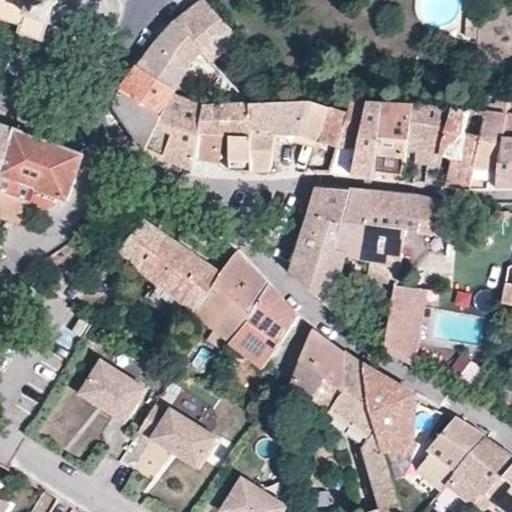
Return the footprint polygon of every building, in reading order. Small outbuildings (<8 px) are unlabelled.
[(0,0),(0,27),(2,20),(23,26),(20,37),(24,38),(25,34),(43,41),(42,44),(46,45),(47,42),(50,43),(51,40),(48,39),(52,27),(55,29),(56,25),(53,24),(57,14),(60,2),(63,4),(65,0),(63,0),(0,0)] [(239,39),(204,0),(201,0),(192,8),(174,22),(175,23),(203,52),(211,62),(212,62),(239,39)] [(478,19),(467,18),(465,37),(475,38),(478,19)] [(191,62),(203,52),(175,23),(167,32),(148,55),(138,68),(174,93),(182,79),(191,62)] [(30,107),(44,62),(14,52),(0,95),(30,107)] [(121,92),(157,126),(162,116),(172,97),(174,93),(138,68),(135,72),(128,82),(121,92)] [(144,149),(157,126),(121,92),(113,107),(144,149)] [(162,116),(157,126),(144,149),(175,163),(191,170),(193,171),(203,108),(172,97),(162,116)] [(330,109),(320,141),(338,147),(357,147),(367,102),(352,100),(347,113),(330,109)] [(260,105),(251,105),(251,133),(276,135),(291,136),(298,136),(305,138),(313,139),(317,140),(320,141),(330,109),(312,102),(305,103),(285,104),(260,105)] [(367,102),(357,147),(351,176),(358,177),(369,179),(376,180),(376,172),(378,160),(379,144),(385,103),(367,102)] [(413,106),(385,103),(379,144),(378,160),(376,172),(404,176),(408,149),(410,126),(413,106)] [(251,105),(203,108),(193,171),(218,172),(225,137),(231,138),(251,138),(251,133),(251,105)] [(410,126),(408,149),(417,150),(415,164),(427,165),(425,184),(437,186),(438,177),(440,170),(442,157),(440,158),(440,155),(441,150),(442,145),(444,137),(445,132),(447,126),(452,110),(440,108),(413,106),(410,126)] [(473,112),(452,110),(447,126),(445,132),(444,137),(442,145),(441,150),(440,155),(440,158),(442,157),(453,160),(446,188),(450,189),(460,189),(471,189),(472,184),(473,178),(474,172),(475,165),(476,160),(477,154),(480,143),(484,128),(488,113),(473,112)] [(508,115),(488,113),(484,128),(480,143),(477,154),(476,160),(475,165),(474,172),(473,178),(472,184),(471,189),(497,189),(497,185),(499,178),(500,167),(502,155),(504,141),(505,138),(505,132),(508,115)] [(16,130),(0,124),(0,175),(2,176),(16,130)] [(16,129),(16,130),(2,176),(0,181),(0,189),(23,198),(23,200),(30,202),(52,211),(69,201),(84,156),(82,155),(18,130),(16,129)] [(251,138),(231,138),(230,172),(244,173),(271,173),(276,135),(251,133),(251,138)] [(511,142),(504,141),(502,155),(500,167),(499,178),(497,185),(497,189),(511,189),(511,142)] [(308,215),(341,224),(350,191),(316,188),(308,215)] [(0,216),(10,220),(23,225),(24,224),(30,202),(23,200),(23,198),(0,189),(0,216)] [(346,254),(345,255),(358,258),(373,193),(350,191),(341,224),(334,250),(346,254)] [(451,217),(453,206),(445,204),(428,199),(420,197),(415,197),(404,196),(392,194),(373,193),(358,258),(371,261),(400,267),(406,230),(450,236),(450,227),(451,217)] [(331,310),(345,255),(346,254),(334,250),(341,224),(308,215),(304,230),(296,256),(291,273),(291,274),(303,285),(319,299),(331,310)] [(460,218),(451,217),(450,227),(459,229),(460,218)] [(152,228),(143,222),(120,252),(140,268),(150,276),(157,281),(160,284),(182,249),(161,234),(152,228)] [(196,313),(197,313),(201,306),(208,294),(220,274),(191,255),(182,249),(160,284),(176,297),(188,306),(194,311),(196,313)] [(237,252),(236,252),(228,264),(224,269),(220,274),(208,294),(201,306),(197,313),(214,329),(231,343),(234,340),(237,336),(241,330),(246,325),(248,321),(251,317),(254,312),(256,309),(260,302),(269,287),(253,270),(237,252)] [(397,285),(400,267),(371,261),(367,280),(394,286),(395,285),(397,285)] [(503,304),(511,306),(511,268),(509,267),(503,304)] [(427,290),(397,285),(395,285),(394,286),(384,350),(389,353),(400,359),(413,367),(427,290)] [(297,317),(269,287),(260,302),(256,309),(254,312),(251,317),(248,321),(246,325),(241,330),(237,336),(234,340),(231,343),(255,362),(264,369),(264,368),(269,360),(275,353),(279,346),(282,342),(287,334),(297,317)] [(79,319),(72,329),(79,334),(86,323),(79,319)] [(314,330),(303,356),(347,389),(347,353),(314,330)] [(392,477),(384,452),(383,452),(383,449),(381,444),(378,435),(375,427),(373,419),(371,409),(369,395),(367,384),(366,373),(365,366),(347,353),(347,389),(330,412),(331,413),(368,439),(364,450),(382,510),(400,505),(397,497),(392,477)] [(303,356),(292,384),(291,385),(297,389),(330,412),(347,389),(303,356)] [(82,393),(100,404),(102,400),(112,407),(110,411),(128,422),(149,388),(103,359),(82,393)] [(384,378),(365,366),(366,373),(367,384),(369,395),(371,409),(373,419),(375,427),(378,435),(381,444),(383,449),(383,452),(384,452),(412,453),(415,402),(415,396),(405,389),(384,378)] [(100,404),(110,411),(112,407),(102,400),(100,404)] [(169,413),(156,404),(141,430),(173,451),(178,445),(184,448),(180,455),(200,467),(219,436),(173,407),(169,413)] [(467,426),(456,419),(429,451),(442,461),(456,472),(486,438),(467,426)] [(456,472),(442,461),(433,470),(445,482),(449,485),(458,493),(467,500),(474,505),(476,502),(483,493),(488,487),(500,476),(511,464),(511,455),(503,450),(486,438),(456,472)] [(173,451),(180,455),(184,448),(178,445),(173,451)] [(511,464),(500,476),(511,485),(511,464)] [(476,502),(474,505),(484,511),(494,502),(498,506),(511,489),(511,485),(500,476),(488,487),(483,493),(476,502)] [(222,510),(224,511),(284,511),(288,506),(243,477),(222,510)] [(511,511),(511,489),(498,506),(506,511),(511,511)] [(0,511),(6,511),(11,505),(0,498),(0,511)]
